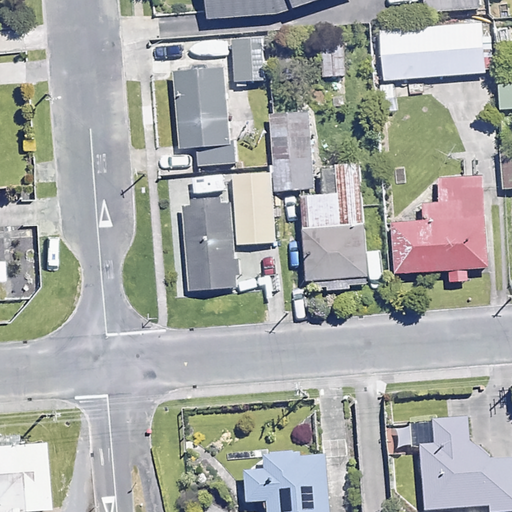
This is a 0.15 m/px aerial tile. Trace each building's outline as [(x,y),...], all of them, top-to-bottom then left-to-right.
[(210,0),(212,18),(281,14),(295,8),(317,0),(210,0)] [(420,8),(418,0),(372,0),(374,14),(420,8)] [(479,8),(478,0),(424,0),(426,11),(479,8)] [(487,72),(483,23),(380,30),(383,79),(487,72)] [(263,38),(235,39),(237,81),(265,80),(263,38)] [(346,75),(344,40),(322,42),(324,77),(346,75)] [(226,67),(179,70),(183,145),(198,144),(199,165),(232,163),(226,67)] [(511,108),(511,82),(500,83),(501,109),(511,108)] [(310,113),(272,115),(277,189),(315,187),(310,113)] [(511,149),(501,150),(503,189),(511,188),(511,149)] [(359,162),(336,164),(338,192),(304,195),(312,289),(369,284),(359,162)] [(495,166),(483,167),(484,176),(439,179),(442,218),(393,221),(396,271),(451,267),(451,280),(468,279),(467,267),(488,265),(483,192),(497,191),(495,166)] [(276,241),(272,173),(219,176),(220,200),(186,202),(191,289),(237,287),(235,243),(276,241)] [(468,438),(467,419),(410,423),(412,446),(420,446),(424,509),(490,505),(490,511),(492,511),(511,510),(511,456),(492,458),(468,438)] [(14,434),(2,435),(3,445),(0,445),(0,511),(36,511),(36,510),(48,509),(43,442),(14,445),(14,434)] [(328,511),(323,452),(243,459),(247,500),(266,498),(267,511),(328,511)]
